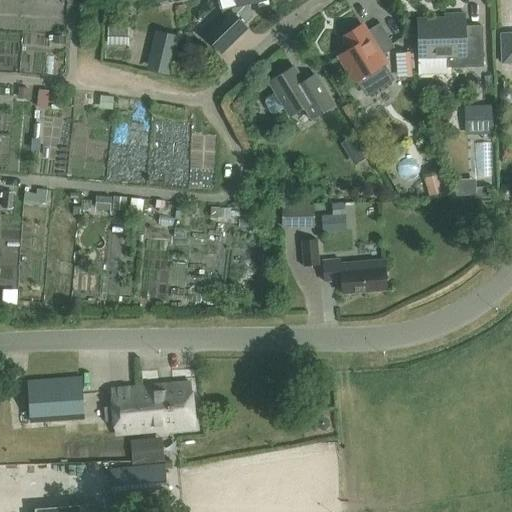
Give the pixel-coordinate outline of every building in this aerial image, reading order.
[(235,0),(237,8),(233,14),(229,10),(203,36),(221,55),(248,29),(244,25),(252,17),(249,5),(267,0),(235,0)] [(465,28),(464,15),(443,15),(443,22),(416,23),(417,56),(447,56),(447,68),(481,67),(480,27),(465,28)] [(393,48),(379,24),(365,32),(361,26),(341,38),(349,50),(338,57),(354,83),(357,81),(365,93),(389,78),(381,66),(384,64),(380,56),(393,48)] [(112,50),(132,50),(132,30),(112,30),(112,50)] [(511,35),(501,36),(502,63),(511,63),(511,35)] [(162,36),(156,64),(173,67),(178,40),(162,36)] [(313,74),(301,82),(293,68),(268,83),(274,92),(266,98),(264,103),(271,113),(275,114),(284,108),(289,117),(303,108),(310,120),(333,106),(313,74)] [(493,134),(492,107),(465,108),(466,135),(493,134)] [(446,196),(439,174),(424,178),(430,200),(446,196)] [(88,192),(85,210),(99,213),(103,195),(88,192)] [(160,201),(160,212),(181,212),(181,202),(160,201)] [(315,229),(314,206),(282,207),(282,229),(315,229)] [(326,220),(326,233),(349,232),(349,220),(326,220)] [(215,224),(214,234),(230,236),(231,226),(215,224)] [(150,254),(172,256),(175,236),(153,233),(150,254)] [(248,259),(251,235),(238,234),(235,258),(248,259)] [(319,266),(317,240),(301,241),(304,267),(319,266)] [(362,270),(361,263),(339,265),(339,260),(322,261),(324,282),(340,281),(341,294),(379,291),(387,290),(385,268),(377,269),(362,270)] [(85,420),(82,377),(29,381),(32,423),(85,420)] [(194,427),(190,383),(111,390),(115,435),(194,427)] [(165,462),(163,438),(132,441),(134,465),(165,462)] [(8,447),(10,488),(24,487),(22,446),(8,447)] [(168,505),(166,467),(110,471),(113,509),(168,505)]
